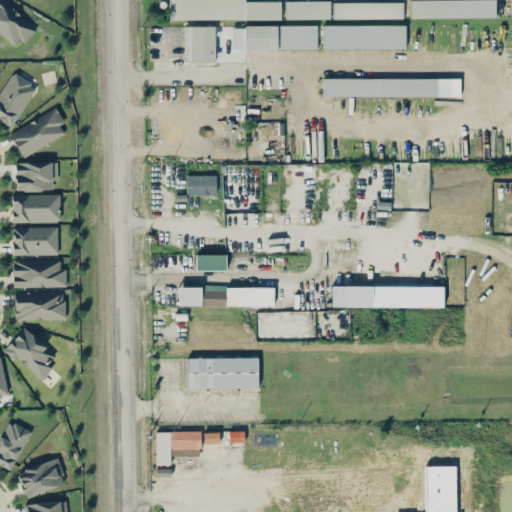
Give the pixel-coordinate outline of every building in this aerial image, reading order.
[(35,28),(6,0),(0,0),(0,33),(10,43),(16,36),(22,42),(35,28)] [(169,0),(170,19),(244,18),(244,0),(169,0)] [(280,0),(245,0),(245,18),(280,18),(280,0)] [(285,0),(285,18),(330,18),(330,0),(285,0)] [(410,0),(411,17),(496,16),(495,0),(410,0)] [(403,2),(332,1),(332,18),(403,18),(403,2)] [(405,48),(405,24),(322,24),(322,48),(405,48)] [(214,61),(214,25),(183,25),(184,61),(214,61)] [(316,25),(232,25),(232,48),(316,49),(316,25)] [(36,84),(12,70),(0,88),(0,119),(10,126),(36,84)] [(460,77),(322,78),(322,96),(460,95),(460,77)] [(62,133),(57,125),(63,122),(54,106),(9,132),(23,156),(62,133)] [(14,189),(56,189),(56,160),(14,160),(14,189)] [(216,174),(186,174),(186,193),(215,194),(216,174)] [(10,193),(10,220),(58,220),(58,193),(10,193)] [(56,225),(11,225),(11,253),(56,253),(56,225)] [(225,269),(225,253),(195,254),(195,270),(225,269)] [(12,258),(12,286),(64,286),(64,265),(59,265),(59,258),(12,258)] [(371,306),(372,286),(331,285),(331,306),(371,306)] [(201,287),(178,286),(177,304),(200,305),(201,287)] [(273,286),(203,286),(203,305),(273,305),(273,286)] [(64,290),(13,290),(13,318),(64,318),(64,290)] [(2,347),(38,378),(58,356),(22,325),(2,347)] [(0,396),(8,395),(0,355),(0,396)] [(257,356),(187,357),(187,388),(258,387),(257,356)] [(0,465),(9,470),(30,430),(8,417),(0,431),(0,465)] [(200,430),(155,431),(156,464),(170,464),(170,455),(200,455),(200,430)] [(229,441),(244,441),(243,430),(229,430),(229,441)] [(219,431),(203,431),(203,443),(219,442),(219,431)] [(15,469),(23,495),(65,483),(57,457),(15,469)] [(454,511),(455,465),(425,465),(425,511),(454,511)] [(22,502),(22,511),(64,511),(64,499),(22,502)]
